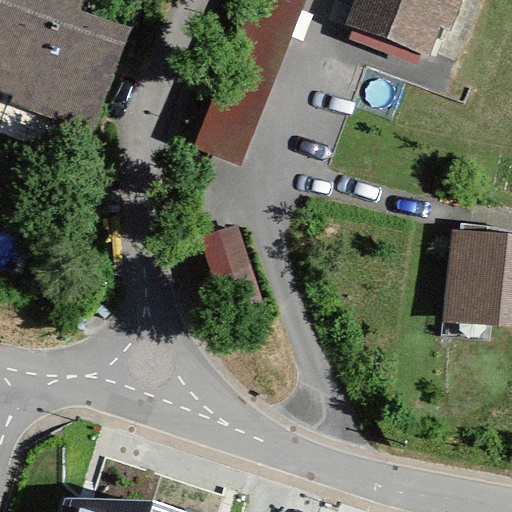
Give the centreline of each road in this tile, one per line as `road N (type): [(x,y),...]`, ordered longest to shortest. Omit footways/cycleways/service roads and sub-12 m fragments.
road 1 (residential): [(192,0),(162,74),(134,185),(165,401)]
road 2 (residential): [(501,511),(344,471),(165,401)]
road 3 (residential): [(165,401),(89,375),(21,377)]
